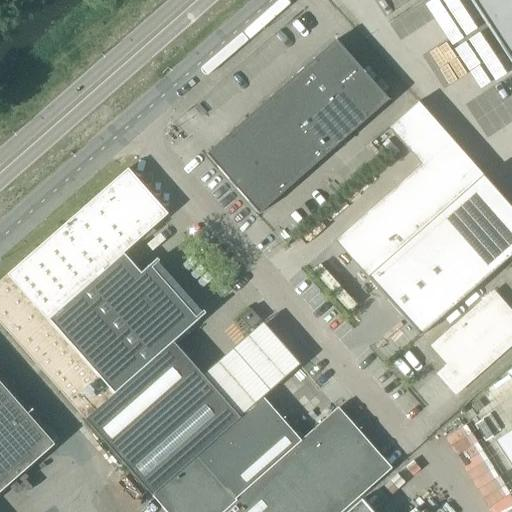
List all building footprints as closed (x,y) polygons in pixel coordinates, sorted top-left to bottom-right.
[(511,0),(468,0),(511,66),(511,0)] [(335,41),(313,60),(340,90),(361,71),(335,41)] [(313,60),(291,79),(318,109),(340,90),(313,60)] [(361,71),(340,90),(366,120),(388,101),(361,71)] [(291,79),(270,98),(296,128),(318,109),(291,79)] [(340,90),(318,109),(344,139),(366,120),(340,90)] [(270,98),(248,117),(275,147),(296,128),(270,98)] [(318,109),(296,128),(323,158),(344,139),(318,109)] [(248,117),(227,136),(253,166),(275,147),(248,117)] [(296,128),(275,147),(301,177),(323,158),(296,128)] [(205,155),(232,185),(253,166),(227,136),(205,155)] [(275,147),(253,166),(280,196),(301,177),(275,147)] [(253,166),(232,185),(258,215),(280,196),(253,166)] [(112,451),(113,451),(172,399),(145,367),(198,321),(195,318),(195,319),(151,269),(152,268),(149,266),(140,274),(122,255),(167,215),(126,170),(0,281),(0,325),(112,451)] [(432,347),(447,366),(437,375),(454,394),(511,343),(511,316),(492,294),(432,347)] [(239,319),(250,331),(260,321),(250,310),(239,319)] [(0,511),(0,491),(52,446),(0,386),(0,511)] [(262,400),(152,498),(164,511),(341,511),(390,469),(337,409),(300,442),(262,400)] [(511,431),(494,443),(511,470),(511,431)] [(369,511),(360,501),(347,511),(369,511)]
